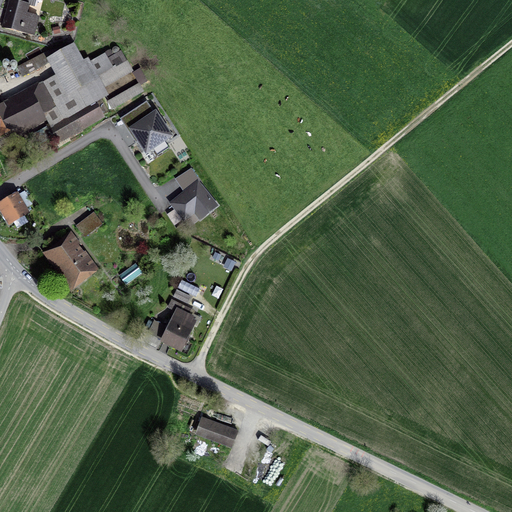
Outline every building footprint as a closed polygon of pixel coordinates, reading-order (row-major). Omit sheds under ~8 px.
[(31,7),(8,2),(1,30),(36,38),(41,19),(29,16),(31,7)] [(51,53),(20,67),(22,73),(52,60),(59,74),(53,76),(64,100),(99,83),(98,79),(88,60),(80,63),(71,44),(51,53)] [(47,82),(0,105),(0,133),(18,125),(20,130),(61,109),(47,82)] [(142,91),(138,85),(109,102),(113,109),(142,91)] [(93,100),(48,124),(56,140),(102,116),(93,100)] [(147,155),(172,138),(148,103),(123,120),(147,155)] [(202,222),(218,210),(198,183),(190,172),(178,181),(187,193),(172,204),(184,221),(195,213),(202,222)] [(18,195),(0,205),(0,210),(10,227),(30,215),(18,195)] [(102,225),(95,215),(89,219),(97,230),(102,225)] [(99,273),(70,233),(44,251),(73,291),(99,273)] [(137,265),(120,276),(125,284),(142,274),(137,265)] [(199,321),(178,312),(164,344),(185,353),(199,321)] [(240,431),(202,418),(196,436),(234,450),(240,431)]
